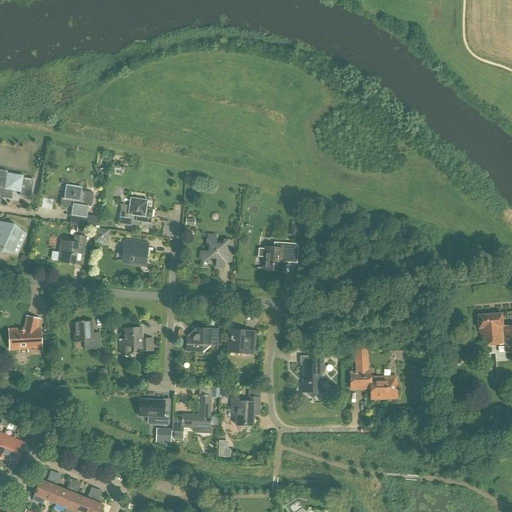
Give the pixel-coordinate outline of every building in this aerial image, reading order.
[(30,197),(33,180),(23,178),(23,176),(7,173),(5,181),(0,180),(0,194),(3,195),(3,198),(11,199),(12,191),(20,192),(19,196),(30,197)] [(91,207),(93,193),(81,191),(82,187),(66,185),(64,198),(61,197),(59,206),(67,207),(67,205),(72,206),(69,225),(95,229),(93,243),(108,245),(110,230),(95,228),(97,217),(87,215),(88,207),(91,207)] [(146,209),(147,201),(130,198),(129,206),(121,205),(118,224),(138,227),(139,222),(151,223),(153,210),(146,209)] [(15,255),(25,233),(14,224),(0,221),(0,252),(1,253),(15,255)] [(223,242),(216,242),(216,235),(207,235),(206,251),(200,251),(199,260),(216,261),(215,267),(224,268),(225,263),(230,263),(232,241),(223,240),(223,242)] [(82,265),(86,237),(75,236),(74,243),(61,241),(58,261),(82,265)] [(143,265),(147,245),(127,241),(123,262),(143,265)] [(265,248),(265,249),(258,248),(258,257),(264,257),(263,269),(280,271),(281,262),(290,263),(291,244),(274,242),(273,249),(265,248)] [(23,255),(20,260),(26,264),(29,258),(23,255)] [(511,325),(502,326),(501,314),(478,316),(479,329),(478,329),(480,347),(505,345),(505,352),(511,351),(511,325)] [(38,328),(40,319),(26,316),(23,329),(8,330),(9,350),(28,349),(28,352),(41,351),(40,328),(38,328)] [(94,333),(93,321),(83,322),(82,321),(72,322),(74,343),(84,342),(84,350),(100,349),(99,333),(94,333)] [(142,339),(141,327),(124,328),(124,339),(119,339),(119,353),(127,358),(128,356),(133,352),(133,349),(134,349),(139,349),(139,352),(153,351),(153,338),(142,339)] [(217,346),(218,329),(196,328),(195,335),(193,337),(186,337),(186,351),(202,352),(202,345),(217,346)] [(252,355),(254,331),(232,329),(231,353),(252,355)] [(368,364),(368,349),(354,349),(355,365),(358,365),(359,372),(350,373),(350,389),(370,388),(371,399),(397,398),(396,377),(371,378),(371,372),(365,372),(365,364),(368,364)] [(320,373),(320,365),(323,365),(323,356),(308,356),(308,365),(302,365),(303,383),(300,383),(300,391),(324,391),(323,373),(320,373)] [(107,367),(98,368),(99,376),(107,375),(107,367)] [(259,411),(260,397),(260,391),(249,390),(249,397),(249,402),(237,401),(237,398),(231,398),(231,410),(229,409),(228,417),(236,417),(236,425),(252,425),(253,416),(253,411),(259,411)] [(210,429),(211,416),(211,415),(210,415),(211,395),(197,394),(197,410),(198,410),(198,416),(181,415),(181,416),(180,427),(195,428),(195,434),(211,435),(212,429),(210,429)] [(140,400),(139,416),(152,417),(152,424),(154,424),(169,425),(170,411),(163,411),(164,401),(160,401),(140,400)] [(171,447),(172,429),(161,428),(161,442),(166,442),(166,447),(171,447)] [(0,457),(6,460),(15,439),(4,434),(0,444),(0,457)] [(17,464),(25,443),(15,439),(6,460),(17,464)] [(230,456),(230,449),(228,449),(228,440),(219,440),(219,456),(230,456)] [(33,495),(32,499),(43,504),(44,499),(46,500),(52,485),(40,480),(33,495)] [(56,504),(63,489),(52,485),(46,500),(56,504)] [(64,511),(73,493),(63,489),(56,504),(66,508),(64,511)] [(77,511),(83,497),(73,493),(64,511),(77,511)] [(90,511),(94,502),(83,497),(77,511),(90,511)] [(101,511),(104,506),(94,502),(90,511),(101,511)]
